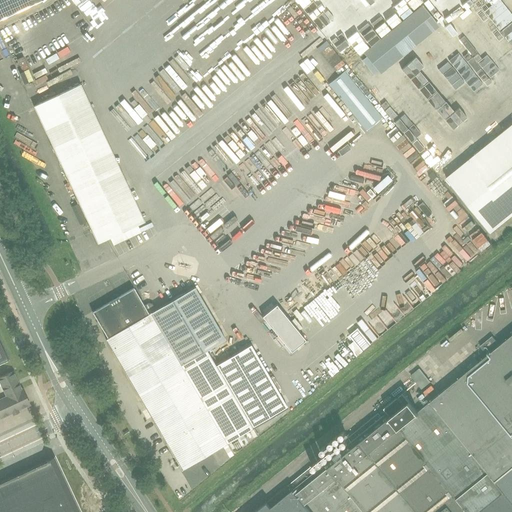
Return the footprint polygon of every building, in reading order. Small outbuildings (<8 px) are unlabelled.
[(0,0),(0,19),(42,0),(0,0)] [(240,29),(248,22),(242,14),(233,21),(240,29)] [(171,61),(189,84),(220,60),(222,64),(232,57),(211,30),(204,35),(198,28),(195,30),(209,49),(204,53),(199,46),(183,59),(179,55),(171,61)] [(377,70),(393,58),(378,39),(363,52),(367,56),(377,70)] [(366,131),(382,118),(344,71),(328,84),(366,131)] [(98,243),(145,221),(81,84),(34,106),(98,243)] [(120,95),(142,127),(167,110),(164,107),(171,102),(159,85),(152,90),(157,97),(156,97),(151,90),(137,100),(129,89),(120,95)] [(511,124),(446,178),(491,233),(511,215),(511,124)] [(71,206),(80,225),(87,221),(78,203),(71,206)] [(94,311),(92,312),(108,338),(106,339),(177,460),(174,462),(176,466),(179,465),(182,469),(287,407),(250,345),(215,365),(206,349),(225,339),(194,287),(176,297),(154,310),(151,305),(149,304),(145,306),(134,288),(119,296),(118,295),(115,294),(111,296),(110,299),(111,301),(94,311)] [(317,299),(323,308),(328,304),(322,295),(317,299)] [(291,351),(305,340),(276,304),(262,316),(291,351)] [(511,511),(511,334),(417,412),(402,393),(383,409),(386,413),(381,417),(378,413),(346,439),(349,443),(314,471),(310,466),(254,511),(511,511)] [(492,336),(480,346),(484,351),(497,341),(492,336)] [(264,343),(273,354),(281,348),(272,337),(264,343)] [(0,362),(8,359),(8,360),(9,359),(0,340),(0,362)] [(335,353),(325,362),(336,375),(346,366),(335,353)] [(18,409),(30,404),(22,388),(21,389),(13,371),(0,376),(0,381),(7,396),(0,398),(0,415),(1,417),(12,412),(13,414),(19,411),(18,409)] [(0,481),(0,511),(79,511),(54,457),(0,481)]
